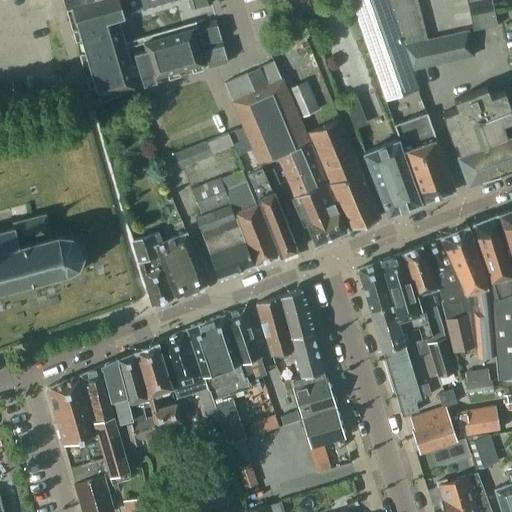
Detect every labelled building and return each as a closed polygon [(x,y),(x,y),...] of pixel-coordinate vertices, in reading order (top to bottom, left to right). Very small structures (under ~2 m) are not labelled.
[(62,0),(65,8),(72,30),(78,29),(113,18),(124,15),(124,14),(132,11),(149,6),(168,0),(62,0)] [(196,0),(189,0),(192,8),(198,6),(196,0)] [(416,86),(410,69),(390,13),(385,0),(351,0),(387,97),(416,86)] [(387,0),(412,68),(441,60),(474,51),(469,31),(468,27),(434,36),(426,38),(416,0),(465,0),(473,30),(497,24),(497,22),(493,8),(491,0),(387,0)] [(113,18),(78,29),(99,99),(133,89),(113,18)] [(216,20),(197,26),(202,46),(222,41),(216,20)] [(192,27),(143,41),(146,49),(133,52),(143,86),(204,68),(192,27)] [(222,41),(202,46),(208,67),(216,64),(228,61),(222,41)] [(273,60),(224,82),(232,100),(243,126),(259,163),(277,155),(293,194),(314,242),(345,228),(325,181),(329,180),(349,228),(380,216),(339,118),(336,119),(313,129),(311,125),(306,127),(325,170),(321,172),(300,121),(281,78),(273,60)] [(318,109),(306,79),(288,87),(300,116),(318,109)] [(350,117),(362,112),(355,94),(343,99),(350,117)] [(463,171),(467,180),(481,174),(482,176),(511,164),(511,130),(510,131),(506,120),(511,117),(511,110),(506,97),(492,102),(489,94),(475,98),(476,99),(456,106),(459,115),(444,120),(452,141),(454,140),(458,151),(456,152),(463,171)] [(409,166),(421,200),(454,188),(436,138),(426,111),(396,122),(393,123),(409,166)] [(228,132),(237,154),(251,148),(242,126),(228,132)] [(206,140),(211,151),(232,143),(228,132),(208,140),(206,140)] [(397,138),(363,151),(364,152),(375,179),(388,213),(419,201),(407,167),(397,138)] [(174,153),(180,167),(212,155),(206,140),(203,142),(174,153)] [(272,191),(261,165),(248,171),(259,196),(258,196),(262,210),(280,255),(297,248),(273,190),(272,191)] [(239,223),(254,265),(277,256),(256,204),(246,180),(225,188),(220,177),(190,188),(200,212),(229,200),(230,203),(239,223)] [(195,216),(203,237),(219,278),(253,265),(238,224),(229,202),(201,214),(195,216)] [(511,207),(498,212),(511,262),(511,207)] [(493,299),(489,300),(496,378),(511,376),(511,269),(496,213),(472,222),(493,299)] [(29,218),(12,223),(11,218),(8,219),(11,229),(0,231),(0,291),(6,290),(7,294),(10,293),(9,289),(25,285),(26,289),(29,288),(28,284),(44,280),(45,284),(48,283),(47,279),(64,275),(65,278),(68,278),(67,274),(77,268),(79,270),(81,268),(78,266),(82,257),(85,257),(86,254),(82,254),(79,245),(83,243),(81,240),(78,242),(71,237),(72,233),(69,232),(68,236),(57,235),(56,232),(53,232),(54,236),(49,237),(48,233),(43,214),(32,218),(29,218)] [(452,351),(471,347),(475,346),(476,356),(493,354),(489,305),(485,281),(484,274),(481,263),(467,224),(440,236),(422,243),(437,288),(439,287),(442,300),(440,300),(452,351)] [(138,261),(157,254),(158,253),(175,296),(206,283),(186,231),(162,241),(158,231),(132,240),(138,261)] [(425,337),(431,356),(437,377),(454,371),(433,296),(423,290),(435,286),(421,244),(402,251),(417,311),(425,309),(429,322),(428,323),(432,335),(425,337)] [(397,318),(402,332),(419,326),(423,338),(425,337),(432,335),(428,323),(429,322),(425,309),(417,311),(402,251),(380,259),(397,318)] [(157,254),(138,261),(142,274),(152,306),(175,296),(160,259),(157,254)] [(417,385),(379,260),(368,264),(357,268),(402,415),(418,410),(415,400),(421,399),(420,397),(417,385)] [(279,295),(301,376),(324,370),(301,287),(279,295)] [(292,349),(278,295),(256,302),(272,355),(292,349)] [(244,306),(223,314),(237,358),(240,357),(243,368),(246,380),(266,373),(262,364),(244,306)] [(187,328),(215,413),(216,413),(227,444),(242,439),(250,436),(242,414),(243,413),(235,391),(247,386),(243,375),(237,358),(223,314),(187,328)] [(215,413),(187,328),(158,340),(176,397),(192,393),(197,391),(205,415),(215,413)] [(135,351),(148,396),(156,426),(159,436),(166,434),(164,425),(181,422),(177,402),(159,406),(156,392),(171,387),(157,341),(135,351)] [(134,351),(117,358),(132,418),(120,421),(120,420),(119,420),(124,447),(125,446),(126,447),(142,444),(141,439),(159,436),(156,426),(148,396),(147,396),(134,351)] [(117,358),(101,365),(112,415),(122,448),(126,447),(125,446),(124,447),(119,420),(120,420),(120,421),(132,418),(117,358)] [(112,415),(101,365),(81,373),(109,475),(128,469),(122,448),(112,415)] [(324,370),(301,376),(290,379),(311,446),(343,436),(324,370)] [(64,444),(70,466),(103,456),(80,374),(47,386),(63,444),(64,444)] [(465,383),(466,392),(493,388),(492,379),(465,383)] [(420,397),(431,394),(427,382),(417,385),(420,397)] [(411,428),(419,451),(456,438),(449,415),(448,415),(445,405),(410,417),(413,427),(411,428)] [(495,405),(455,411),(459,435),(499,428),(495,405)] [(468,441),(477,468),(498,460),(489,434),(468,441)] [(464,437),(446,444),(451,459),(470,453),(464,437)] [(235,467),(249,462),(242,439),(227,444),(235,467)] [(216,449),(219,460),(228,456),(225,446),(216,449)] [(103,456),(70,466),(75,482),(74,482),(82,511),(109,511),(113,511),(102,475),(107,473),(103,456)] [(242,488),(257,483),(249,462),(235,467),(242,488)] [(511,511),(511,468),(505,471),(509,483),(494,488),(502,511),(511,511)] [(441,500),(444,509),(474,500),(473,496),(484,493),(476,473),(467,475),(438,483),(443,499),(441,500)] [(123,499),(126,511),(151,511),(147,493),(123,499)] [(474,500),(444,509),(444,511),(490,511),(484,493),(473,496),(474,500)] [(345,497),(347,506),(360,503),(358,494),(345,497)]
